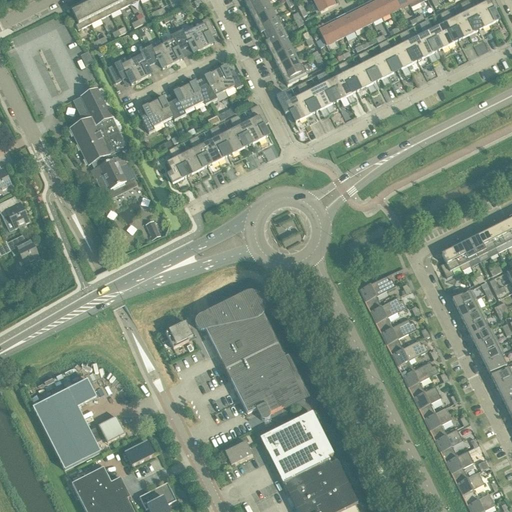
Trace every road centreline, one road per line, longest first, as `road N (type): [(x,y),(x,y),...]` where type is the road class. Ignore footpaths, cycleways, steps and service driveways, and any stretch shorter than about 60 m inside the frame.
road 1 (primary): [(439,511),(312,253)]
road 2 (primary): [(282,264),(404,511)]
road 3 (residential): [(298,156),(511,49)]
road 4 (residential): [(511,457),(412,257)]
road 5 (secondary): [(257,217),(95,303)]
road 6 (secondary): [(95,303),(259,248)]
road 7 (primary): [(511,96),(391,157)]
road 8 (unclassified): [(222,511),(161,391)]
road 9 (residential): [(298,156),(239,45)]
